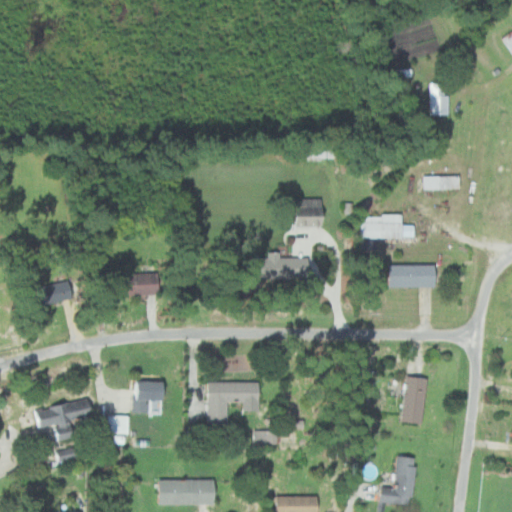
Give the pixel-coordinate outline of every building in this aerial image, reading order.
[(429,115),(449,115),(449,82),(429,82),(429,115)] [(461,175),(425,175),(425,188),(461,188),(461,175)] [(324,199),(296,199),(296,228),(324,228),(324,199)] [(362,215),(362,238),(404,238),(404,215),(362,215)] [(247,256),(248,278),(308,277),(307,255),(247,256)] [(390,287),(437,287),(437,265),(390,265),(390,287)] [(116,274),(117,296),(158,294),(158,273),(116,274)] [(39,290),(43,305),(73,297),(69,282),(39,290)] [(28,286),(30,305),(56,301),(53,283),(28,286)] [(424,422),(427,377),(406,376),(404,420),(424,422)] [(228,425),(229,402),(260,402),(261,382),(209,381),(209,425),(228,425)] [(134,413),(164,413),(164,382),(134,382),(134,413)] [(203,399),(192,399),(191,423),(202,423),(203,399)] [(35,408),(38,427),(57,424),(59,439),(75,437),(73,422),(92,419),(89,400),(35,408)] [(129,416),(108,416),(108,433),(129,433),(129,416)] [(274,443),(273,428),(250,429),(251,444),(274,443)] [(368,461),(368,436),(352,435),(352,460),(368,461)] [(59,461),(78,461),(78,449),(60,448),(59,461)] [(381,501),(412,505),(417,458),(399,456),(395,487),(383,486),(381,501)] [(216,480),(160,480),(160,504),(216,504),(216,480)] [(319,511),(319,496),(278,496),(278,511),(286,511),(319,511)]
